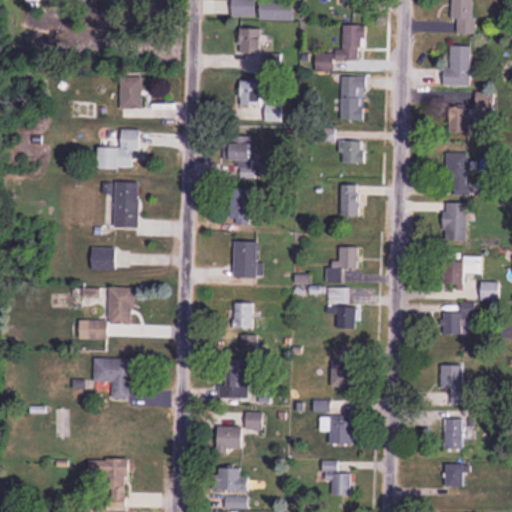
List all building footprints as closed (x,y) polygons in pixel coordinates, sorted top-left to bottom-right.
[(233,0),(233,18),(256,18),(255,0),(233,0)] [(294,20),(293,0),(260,0),(261,20),(294,20)] [(453,0),(453,33),(475,33),(474,0),(453,0)] [(316,72),(335,72),(335,61),(365,61),(365,25),(343,25),(343,52),(316,52),(316,72)] [(241,67),(262,67),(262,29),(241,29),(241,67)] [(452,67),(444,67),(444,85),(472,85),(472,46),(452,46),(452,67)] [(342,120),(366,120),(366,76),(342,76),(342,120)] [(144,77),(122,77),(122,109),(144,109),(144,77)] [(266,120),(280,120),(280,106),(270,106),(269,81),(241,81),(241,107),(265,107),(266,120)] [(496,92),(477,92),(477,107),(449,107),(449,131),(495,131),(496,92)] [(100,168),(135,169),(135,150),(142,150),(142,129),(122,129),(122,147),(100,147),(100,168)] [(231,161),(253,161),(253,136),(231,136),(231,161)] [(365,163),(365,141),(341,141),(341,163),(365,163)] [(470,153),(448,152),(447,190),(469,191),(470,153)] [(141,181),(111,181),(111,225),(140,225),(141,181)] [(342,217),(361,217),(361,185),(342,185),(342,217)] [(232,188),(232,222),(254,222),(254,188),(232,188)] [(446,203),(446,242),(468,242),(468,203),(446,203)] [(235,278),(263,278),(263,242),(235,242),(235,278)] [(341,262),(329,261),(328,283),(344,283),(345,270),(359,271),(360,247),(341,246),(341,262)] [(92,269),(139,269),(139,249),(92,249),(92,269)] [(483,274),(483,256),(447,256),(447,291),(468,291),(468,274),(483,274)] [(501,282),(482,282),(482,301),(501,301),(501,282)] [(135,324),(136,287),(111,287),(111,321),(81,320),(81,339),(109,339),(109,324),(135,324)] [(256,329),(256,302),(235,302),(235,329),(256,329)] [(359,307),(330,307),(330,315),(338,315),(338,330),(359,330),(359,307)] [(471,325),(476,325),(476,311),(444,311),(444,334),(471,334),(471,325)] [(258,336),(239,337),(240,353),(259,352),(258,336)] [(331,388),(358,388),(358,356),(331,356),(331,388)] [(114,399),(133,399),(133,358),(96,358),(96,382),(114,382),(114,399)] [(267,376),(248,360),(224,388),(242,404),(267,376)] [(442,390),(452,390),(452,405),(466,405),(467,365),(442,365),(442,390)] [(314,411),(331,411),(331,400),(314,400),(314,411)] [(264,411),(248,411),(248,429),(264,429),(264,411)] [(446,451),(465,451),(465,413),(446,413),(446,451)] [(322,431),(331,431),(331,445),(356,445),(356,416),(322,416),(322,431)] [(243,427),(219,427),(219,451),(243,451),(243,427)] [(129,459),(107,459),(107,508),(129,508),(129,459)] [(353,473),(339,473),(339,461),(324,461),(324,482),(331,482),(331,495),(353,495),(353,473)] [(446,487),(465,487),(465,464),(446,464),(446,487)] [(243,476),(243,468),(220,468),(220,491),(251,491),(251,476),(243,476)] [(249,496),(225,496),(225,507),(248,507),(249,496)]
